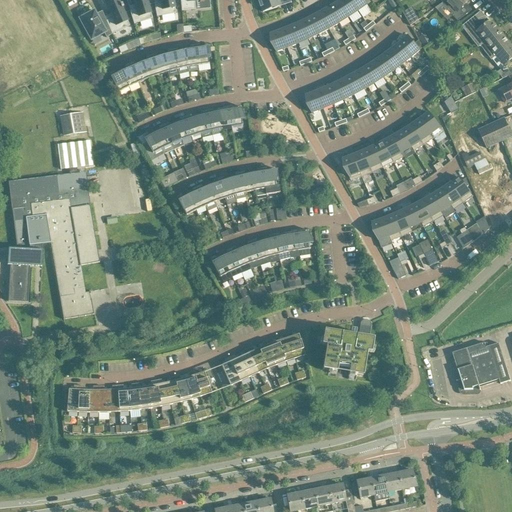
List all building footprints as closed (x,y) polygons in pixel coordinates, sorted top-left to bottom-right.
[(133,0),(136,9),(130,11),(134,24),(152,19),(147,0),(148,0),(147,0),(133,0)] [(160,0),(161,2),(154,3),(157,17),(176,13),(173,0),(160,0)] [(180,0),(181,11),(195,10),(194,2),(199,1),(199,3),(204,2),(203,1),(209,0),(208,0),(180,0)] [(292,2),(290,0),(259,0),(263,12),(292,2)] [(358,12),(349,0),(342,0),(339,3),(349,18),(353,15),(358,12)] [(368,5),(364,0),(349,0),(358,12),(363,8),(368,5)] [(394,0),(390,0),(388,1),(393,9),(398,6),(394,0)] [(466,4),(469,0),(445,0),(443,3),(455,14),(453,16),(458,21),(472,10),(466,4)] [(118,1),(107,6),(112,19),(106,21),(112,34),(130,26),(122,9),(123,8),(121,5),(120,5),(118,1)] [(349,18),(339,3),(334,5),(330,8),(339,24),(344,21),(349,18)] [(339,24),(330,8),(325,11),(320,13),(329,29),(334,27),(339,24)] [(470,20),(463,26),(474,39),(480,34),(485,41),(479,46),(480,47),(486,42),(490,47),(484,51),(492,60),(493,60),(499,68),(503,64),(506,66),(498,73),(503,79),(509,76),(511,74),(511,67),(509,64),(510,64),(511,62),(511,47),(491,21),(487,24),(484,21),(487,19),(481,11),(470,20)] [(94,12),(79,19),(91,41),(104,33),(106,38),(112,34),(107,23),(102,26),(94,12)] [(329,29),(320,13),(315,16),(311,18),(319,35),(324,32),(329,29)] [(420,20),(417,14),(407,20),(411,27),(420,20)] [(319,35),(311,18),(306,21),(301,23),(309,40),(314,37),(319,35)] [(309,40),(301,23),(296,25),(291,27),(298,44),(303,42),(309,40)] [(293,46),(298,44),(291,27),(281,31),(287,48),(293,46)] [(276,33),(271,35),(276,52),(282,50),(287,48),(281,31),(276,33)] [(29,63),(43,57),(34,37),(20,43),(29,63)] [(420,50),(408,37),(404,40),(400,44),(412,58),(416,54),(420,50)] [(207,46),(200,47),(200,44),(194,45),(198,71),(199,71),(198,66),(209,64),(208,64),(208,58),(211,58),(211,59),(210,48),(210,49),(207,49),(206,46),(207,46)] [(412,58),(400,44),(395,47),(391,51),(403,65),(407,61),(412,58)] [(188,72),(198,71),(194,45),(189,45),(189,48),(184,49),(187,67),(188,67),(188,72)] [(187,67),(184,49),(178,50),(177,48),(172,49),(178,75),(188,72),(187,67)] [(178,75),(172,49),(167,50),(168,53),(162,54),(167,72),(169,77),(178,75)] [(403,65),(391,51),(387,54),(383,57),(393,72),(398,68),(403,65)] [(167,72),(162,54),(157,56),(156,53),(150,55),(157,76),(167,72)] [(157,76),(150,55),(145,57),(146,60),(141,62),(147,79),(157,76)] [(393,72),(383,57),(378,60),(374,63),(384,78),(389,75),(393,72)] [(147,79),(141,62),(135,64),(134,61),(129,63),(138,83),(147,79)] [(128,87),(138,83),(129,63),(124,66),(125,68),(120,70),(128,87)] [(384,78),(374,63),(369,66),(365,69),(374,84),(379,81),(384,78)] [(374,84),(365,69),(360,71),(355,74),(364,90),(369,87),(374,84)] [(119,93),(128,87),(120,70),(115,73),(114,71),(109,74),(119,93)] [(364,90),(355,74),(351,77),(346,79),(354,95),(359,93),(364,90)] [(511,82),(511,83),(499,91),(505,103),(511,99),(511,74),(509,76),(511,82)] [(346,79),(341,82),(336,84),(344,101),(349,98),(354,95),(346,79)] [(344,101),(336,84),(331,86),(327,88),(333,105),(339,103),(344,101)] [(466,97),(477,92),(472,84),(464,88),(465,90),(463,91),(466,97)] [(333,105),(327,88),(322,90),(317,92),(323,110),(328,107),(333,105)] [(199,94),(198,95),(196,89),(191,91),(194,101),(200,99),(199,94)] [(189,102),(194,101),(191,91),(186,92),(189,102)] [(312,94),(306,96),(312,114),(318,112),(323,110),(317,92),(316,93),(312,94)] [(477,119),(461,130),(470,141),(486,130),(485,128),(494,121),(486,104),(473,114),(477,119)] [(245,120),(244,109),(243,109),(243,110),(240,110),(240,108),(241,108),(240,107),(234,108),(233,105),(228,106),(231,127),(232,134),(244,133),(242,125),(241,120),(244,119),(244,120),(245,120)] [(231,127),(228,106),(222,107),(223,110),(217,111),(221,129),(231,127)] [(221,129),(217,111),(212,112),(211,109),(206,110),(211,131),(212,136),(222,133),(221,129)] [(212,136),(211,131),(206,110),(200,112),(201,114),(195,116),(201,134),(202,138),(212,136)] [(83,112),(63,116),(66,136),(86,132),(83,112)] [(426,116),(420,120),(431,135),(440,128),(429,113),(428,114),(426,116)] [(201,134),(195,116),(190,118),(189,115),(184,117),(191,137),(201,134)] [(181,140),(191,137),(184,117),(179,118),(180,121),(174,123),(181,140)] [(511,134),(504,118),(495,123),(503,141),(511,136),(511,134)] [(431,135),(420,120),(411,126),(424,145),(434,139),(431,135)] [(181,140),(174,123),(169,125),(168,123),(163,125),(174,150),(183,146),(181,140)] [(174,150),(163,125),(158,127),(159,130),(154,132),(164,154),(174,150)] [(411,126),(402,132),(411,148),(414,152),(424,145),(411,126)] [(164,154),(154,132),(149,135),(147,132),(142,135),(146,142),(142,145),(151,162),(164,154)] [(411,148),(402,132),(393,137),(402,153),(411,148)] [(402,153),(393,137),(383,143),(394,163),(404,157),(402,153)] [(57,144),(61,169),(94,165),(90,140),(57,144)] [(394,163),(383,143),(373,147),(383,168),(394,163)] [(492,153),(482,160),(496,176),(505,169),(509,175),(511,173),(511,161),(505,145),(496,152),(499,155),(498,156),(496,158),(492,153)] [(383,168),(373,147),(364,152),(373,173),(383,168)] [(373,173),(364,152),(353,156),(362,178),(373,173)] [(362,178),(353,156),(343,160),(346,168),(344,168),(346,175),(348,174),(351,182),(362,178)] [(215,161),(214,161),(213,157),(208,159),(211,168),(216,166),(215,161)] [(205,170),(211,168),(208,159),(202,161),(205,170)] [(475,174),(470,178),(482,193),(489,187),(487,184),(496,176),(482,160),(473,168),(478,174),(476,175),(475,174)] [(274,169),(267,170),(267,167),(262,168),(266,195),(280,193),(279,193),(279,187),(276,187),(275,182),(278,181),(278,182),(277,171),(277,172),(274,172),(274,170),(274,169)] [(265,196),(266,195),(262,168),(256,169),(257,172),(251,172),(255,191),(264,189),(265,196)] [(255,191),(251,172),(245,174),(245,171),(239,172),(244,193),(255,191)] [(244,193),(239,172),(234,174),(235,176),(229,178),(234,196),(236,200),(246,198),(244,193)] [(10,265),(8,302),(28,303),(30,266),(36,267),(36,260),(41,261),(42,261),(42,260),(41,260),(42,252),(42,251),(42,243),(51,242),(63,320),(68,319),(71,319),(94,315),(91,299),(90,294),(90,291),(89,291),(89,293),(85,293),(81,266),(100,263),(90,205),(88,193),(86,176),(85,176),(78,177),(78,174),(79,174),(78,174),(16,181),(16,182),(16,185),(10,186),(9,185),(11,202),(11,207),(12,210),(13,216),(17,246),(10,247),(11,246),(10,246),(10,247),(9,250),(9,259),(12,260),(12,264),(10,263),(10,265)] [(165,189),(178,182),(176,177),(162,184),(165,189)] [(234,196),(229,178),(224,180),(223,177),(218,179),(224,199),(227,206),(236,202),(236,200),(234,196)] [(460,178),(450,184),(464,203),(473,196),(466,187),(469,186),(466,178),(462,181),(460,178)] [(215,202),(224,199),(218,179),(212,180),(213,183),(208,185),(215,202)] [(215,202),(208,185),(203,187),(202,184),(196,187),(205,206),(207,212),(217,208),(215,202)] [(450,184),(441,190),(451,206),(454,210),(464,203),(450,184)] [(196,211),(205,206),(196,187),(191,189),(193,192),(187,194),(196,211)] [(441,190),(432,196),(442,212),(444,216),(445,219),(456,213),(454,210),(451,206),(441,190)] [(186,216),(196,211),(187,194),(182,197),(181,194),(176,197),(186,216)] [(432,196),(423,202),(434,222),(444,216),(442,212),(432,196)] [(423,202),(413,207),(423,227),(434,222),(423,202)] [(413,207),(403,211),(413,232),(423,227),(413,207)] [(262,224),(260,220),(258,211),(252,213),(256,226),(262,224)] [(403,211),(393,216),(402,237),(413,232),(403,211)] [(393,216),(383,220),(389,237),(391,241),(402,237),(393,216)] [(383,220),(372,224),(375,230),(373,230),(375,235),(376,235),(378,241),(381,248),(392,244),(391,241),(389,237),(383,220)] [(477,224),(467,231),(474,242),(483,234),(480,229),(477,224)] [(308,231),(301,232),(301,229),(295,230),(299,257),(310,255),(309,249),(310,249),(309,249),(309,244),(312,243),(312,244),(311,233),(311,234),(308,234),(307,231),(308,231)] [(289,258),(299,257),(295,230),(290,231),(290,233),(285,234),(289,258)] [(289,258),(285,234),(279,236),(278,233),(273,234),(280,261),(289,258)] [(270,263),(280,261),(273,234),(268,235),(268,238),(263,240),(270,263)] [(270,263),(263,240),(258,241),(257,239),(251,240),(260,266),(270,263)] [(251,270),(260,266),(251,240),(246,242),(247,245),(242,247),(251,270)] [(251,270),(242,247),(236,249),(235,246),(230,248),(241,274),(251,270)] [(430,247),(422,251),(424,254),(425,257),(430,266),(438,263),(430,247)] [(232,278),(241,274),(230,248),(225,251),(226,253),(221,256),(232,278)] [(232,278),(221,256),(216,258),(215,256),(210,259),(211,261),(207,263),(211,271),(215,269),(220,278),(220,277),(223,283),(232,278)] [(397,268),(393,270),(398,280),(406,276),(402,266),(397,268)] [(284,289),(282,285),(281,281),(275,283),(276,286),(278,291),(284,289)] [(260,297),(259,292),(257,288),(252,290),(255,299),(260,297)] [(250,301),(248,297),(244,289),(239,291),(243,299),(245,304),(250,301)] [(369,321),(368,321),(367,320),(366,320),(365,320),(364,320),(363,321),(362,321),(361,322),(361,323),(360,324),(360,325),(358,337),(328,332),(324,331),(323,337),(322,343),(326,344),(323,366),(322,370),(328,371),(331,372),(331,367),(337,368),(338,365),(340,365),(340,366),(344,366),(349,367),(349,370),(355,371),(354,376),(356,376),(362,377),(363,373),(371,327),(371,326),(371,325),(371,324),(370,323),(370,322),(369,321)] [(298,335),(293,337),(292,333),(287,334),(295,359),(304,356),(303,352),(305,351),(302,341),(300,342),(298,335)] [(285,362),(295,359),(287,334),(282,336),(283,340),(278,341),(285,362)] [(278,341),(273,343),(272,340),(267,341),(276,366),(285,362),(278,341)] [(267,369),(276,366),(267,341),(262,343),(263,347),(259,349),(267,369)] [(499,344),(490,346),(490,345),(489,344),(488,344),(487,343),(486,343),(485,343),(452,353),(461,380),(457,381),(457,382),(458,381),(460,392),(462,393),(463,394),(465,395),(474,394),(474,390),(479,388),(480,391),(481,390),(479,385),(499,379),(500,384),(511,381),(499,344)] [(259,349),(254,351),(252,347),(247,350),(258,373),(267,369),(259,349)] [(250,378),(258,373),(247,350),(243,352),(244,355),(240,358),(250,378)] [(240,358),(236,360),(234,356),(229,358),(240,382),(250,378),(240,358)] [(230,387),(240,382),(229,358),(224,360),(226,364),(221,366),(224,373),(222,373),(226,383),(228,382),(230,387)] [(204,373),(199,374),(198,370),(193,372),(201,397),(211,394),(210,389),(212,388),(208,379),(206,379),(204,373)] [(191,400),(201,397),(193,372),(188,374),(189,377),(185,379),(191,400)] [(185,379),(180,380),(179,376),(174,377),(181,403),(191,400),(185,379)] [(171,405),(181,403),(174,377),(169,378),(170,382),(166,383),(171,405)] [(166,383),(162,384),(161,380),(156,381),(160,407),(171,405),(166,383)] [(150,409),(160,407),(156,381),(151,382),(151,386),(147,387),(150,409)] [(129,412),(140,410),(136,384),(131,385),(132,389),(127,390),(129,412)] [(147,387),(142,388),(142,384),(136,384),(140,410),(150,409),(147,387)] [(77,413),(79,386),(74,386),(74,390),(68,390),(68,397),(66,397),(65,407),(67,407),(67,412),(77,413)] [(84,391),(84,387),(79,386),(77,413),(88,413),(89,391),(84,391)] [(109,413),(119,412),(117,386),(112,387),(112,391),(108,391),(109,413)] [(127,390),(123,390),(122,386),(117,386),(119,412),(129,412),(127,390)] [(88,413),(98,413),(98,387),(93,387),(93,391),(89,391),(88,413)] [(108,391),(103,391),(103,387),(98,387),(98,413),(109,413),(108,391)] [(250,393),(246,395),(249,401),(253,399),(258,397),(255,390),(250,393)] [(201,412),(195,413),(197,420),(203,418),(207,417),(205,410),(201,412)] [(422,491),(419,476),(413,477),(412,470),(411,470),(412,471),(405,472),(398,473),(401,490),(408,489),(408,488),(415,487),(416,492),(418,492),(422,491)] [(394,491),(394,492),(401,490),(398,473),(391,474),(391,475),(385,476),(388,492),(394,491)] [(389,499),(388,492),(385,476),(377,478),(377,477),(371,479),(374,496),(376,502),(389,499)] [(367,497),(374,496),(371,479),(364,480),(364,481),(357,482),(357,481),(356,481),(358,491),(360,499),(361,498),(360,498),(367,497)] [(345,501),(344,494),(342,484),(341,484),(342,485),(335,486),(328,487),(332,504),(345,501)] [(318,507),(332,504),(328,487),(321,489),(314,491),(318,507)] [(304,510),(318,507),(314,491),(308,492),(307,491),(301,493),(304,510)] [(297,511),(304,510),(301,493),(294,494),(294,495),(287,496),(286,496),(289,511),(290,511),(297,511)] [(258,511),(272,511),(270,499),(269,499),(269,500),(263,501),(263,500),(256,502),(258,511)] [(244,511),(258,511),(256,502),(249,503),(249,504),(243,505),(244,511)] [(355,511),(355,507),(354,507),(353,502),(346,503),(347,511),(355,511)]
